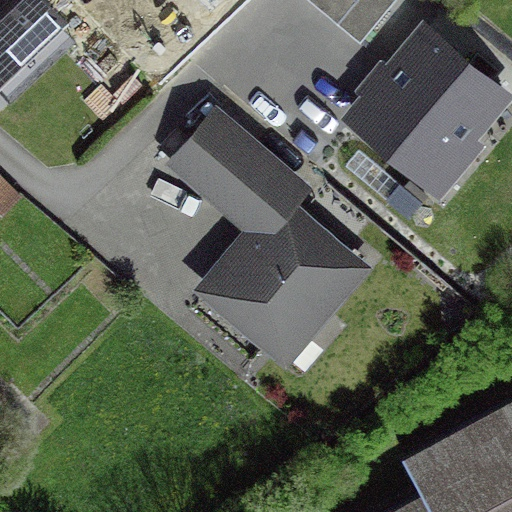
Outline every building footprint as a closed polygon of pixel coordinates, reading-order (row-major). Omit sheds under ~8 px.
[(0,0),(0,67),(68,0),(0,0)] [(310,0),(360,41),(393,0),(310,0)] [(430,177),(501,93),(425,30),(354,114),(430,177)] [(307,190),(229,121),(191,165),(266,231),(214,290),(283,351),(360,263),(294,205),(307,190)] [(427,511),(511,511),(511,417),(408,479),(427,511)]
